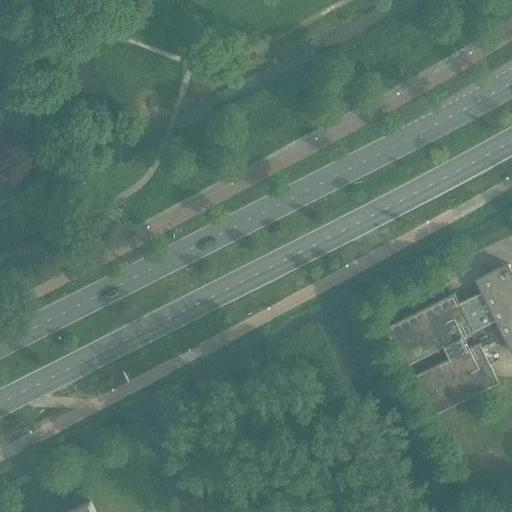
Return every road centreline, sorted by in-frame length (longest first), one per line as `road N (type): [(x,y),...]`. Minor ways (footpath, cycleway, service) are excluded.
road 1 (secondary): [(0,407),(511,141)]
road 2 (secondary): [(511,83),(0,346)]
